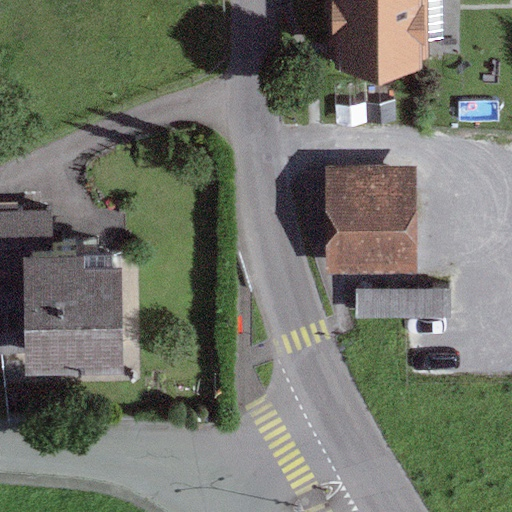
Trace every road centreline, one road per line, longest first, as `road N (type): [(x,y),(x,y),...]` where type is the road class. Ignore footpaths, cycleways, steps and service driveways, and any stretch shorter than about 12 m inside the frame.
road 1 (residential): [(372,471),(320,380),(263,226),(253,0)]
road 2 (residential): [(0,445),(140,460),(268,509)]
